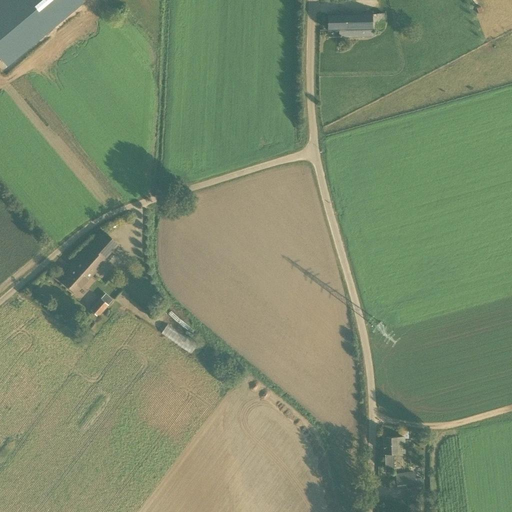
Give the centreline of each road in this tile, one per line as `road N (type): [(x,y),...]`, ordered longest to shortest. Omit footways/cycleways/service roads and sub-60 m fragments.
road 1 (unclassified): [(368,511),(367,352),(315,151)]
road 2 (unclassified): [(0,302),(107,217),(315,151)]
road 3 (unclassified): [(315,151),(312,0)]
road 4 (track): [(511,408),(442,426),(371,420)]
